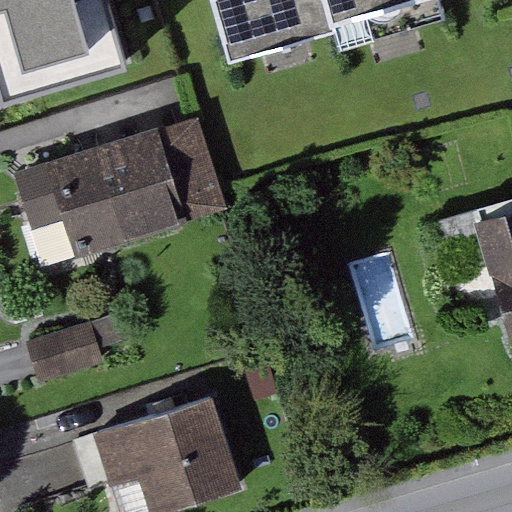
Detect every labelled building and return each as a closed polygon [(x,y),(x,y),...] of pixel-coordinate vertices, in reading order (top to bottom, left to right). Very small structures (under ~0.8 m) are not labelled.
[(0,0),(0,45),(11,87),(130,55),(115,0),(0,0)] [(511,0),(214,0),(231,56),(421,0),(511,0)] [(190,113),(42,164),(72,251),(221,200),(190,113)] [(511,208),(487,216),(511,300),(511,208)] [(99,319),(37,339),(42,357),(49,378),(111,359),(99,319)] [(217,397),(104,431),(128,511),(150,511),(243,484),(217,397)]
